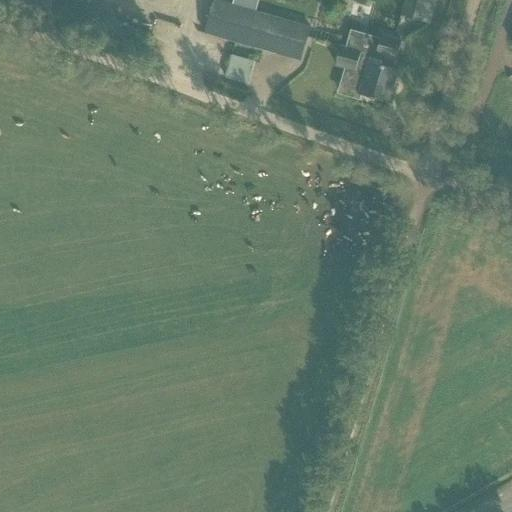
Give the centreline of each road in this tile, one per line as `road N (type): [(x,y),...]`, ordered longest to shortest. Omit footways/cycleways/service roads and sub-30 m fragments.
road 1 (unclassified): [(427,177),(71,48)]
road 2 (track): [(329,511),(427,177)]
road 3 (unclassified): [(427,177),(479,0)]
